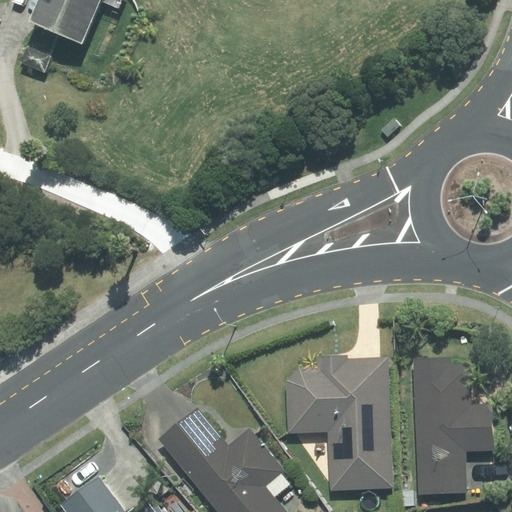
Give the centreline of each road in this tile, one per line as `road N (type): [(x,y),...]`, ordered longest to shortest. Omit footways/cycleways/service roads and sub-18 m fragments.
road 1 (tertiary): [(229,278),(0,431)]
road 2 (tertiary): [(229,278),(340,214),(426,179)]
road 3 (tertiary): [(436,242),(229,278)]
